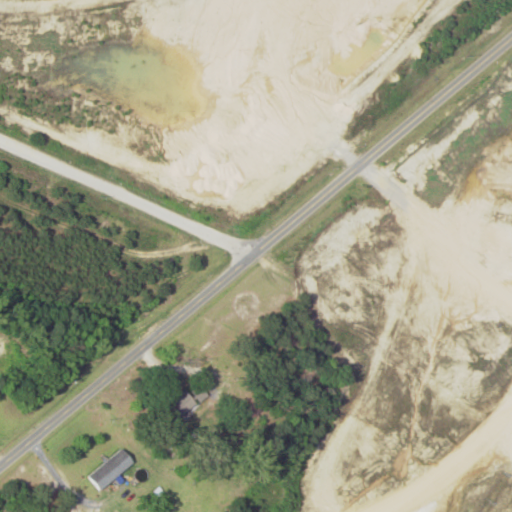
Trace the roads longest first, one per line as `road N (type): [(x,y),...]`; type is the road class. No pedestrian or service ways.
road 1 (residential): [(0,473),(511,41)]
road 2 (residential): [(257,252),(0,139)]
road 3 (residential): [(428,341),(257,252)]
